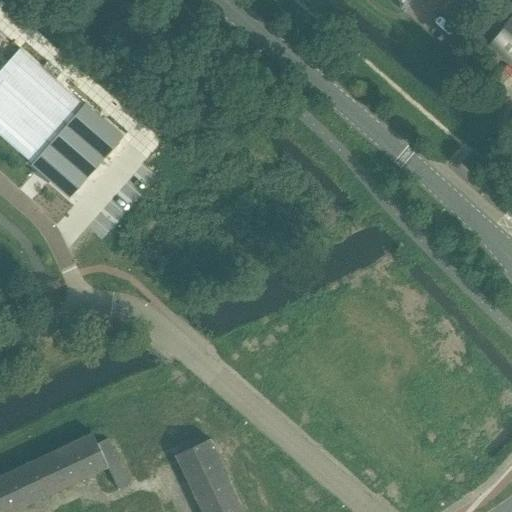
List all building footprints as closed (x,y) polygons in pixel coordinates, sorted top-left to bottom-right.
[(390,0),(400,8),(406,0),(390,0)] [(490,9),(482,18),(491,26),(499,17),(490,9)] [(503,29),(489,45),(511,64),(511,36),(510,35),(511,34),(511,32),(511,16),(506,24),(507,24),(503,29)] [(20,49),(0,72),(0,135),(33,164),(32,166),(37,171),(50,182),(67,197),(121,135),(85,104),(84,106),(20,49)] [(92,433),(71,443),(88,478),(108,468),(118,489),(129,484),(108,439),(97,444),(92,433)] [(176,455),(186,476),(220,460),(210,439),(176,455)] [(71,443),(50,453),(67,488),(88,478),(71,443)] [(50,453),(29,463),(46,498),(67,488),(50,453)] [(186,476),(195,497),(230,481),(220,460),(186,476)] [(29,463),(8,473),(25,508),(46,498),(29,463)] [(15,511),(25,508),(8,473),(0,476),(0,511),(15,511)] [(195,497),(202,511),(218,511),(240,502),(230,481),(195,497)] [(218,511),(244,511),(240,502),(218,511)]
